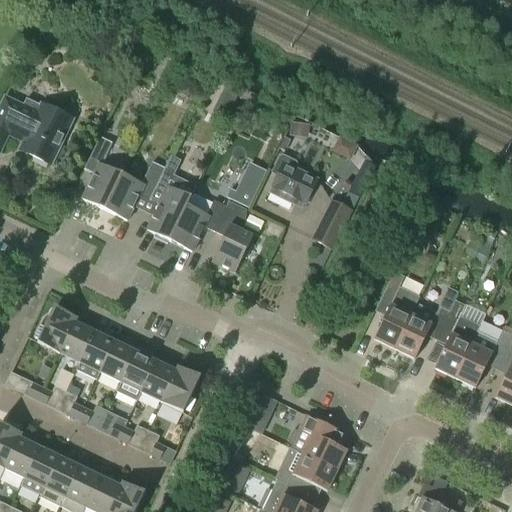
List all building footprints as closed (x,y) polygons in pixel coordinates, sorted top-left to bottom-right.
[(145,51),(138,63),(152,70),(159,58),(145,51)] [(232,111),(239,97),(224,89),(217,103),(232,111)] [(26,100),(23,106),(5,97),(0,108),(0,150),(7,135),(23,143),(24,144),(25,148),(31,151),(28,155),(50,166),(72,120),(40,103),(38,106),(26,100)] [(292,133),(308,135),(309,126),(293,124),(292,133)] [(328,132),(323,149),(343,155),(347,138),(328,132)] [(93,176),(81,201),(104,211),(121,176),(102,166),(112,145),(99,138),(84,171),(93,176)] [(306,204),(305,204),(317,180),(296,169),(297,167),(296,163),(283,156),(279,158),(271,174),(277,177),(268,194),(293,206),(296,201),(305,205),(306,204)] [(158,207),(146,232),(169,243),(192,195),(195,188),(176,178),(177,176),(174,174),(180,162),(171,157),(164,170),(164,169),(148,202),(158,207)] [(126,222),(133,208),(138,197),(148,202),(164,169),(152,164),(141,185),(121,176),(104,211),(126,222)] [(248,209),(254,196),(239,188),(236,194),(230,191),(226,199),(248,209)] [(169,243),(191,254),(203,229),(213,233),(225,208),(213,202),(212,204),(192,195),(169,243)] [(331,250),(350,213),(331,203),(311,240),(331,250)] [(234,274),(252,237),(231,227),(237,214),(225,208),(213,233),(223,238),(211,263),(234,274)] [(480,249),(474,260),(483,265),(488,253),(480,249)] [(415,307),(415,305),(419,298),(399,288),(404,278),(393,273),(377,307),(387,312),(373,341),(394,351),(415,307)] [(415,305),(415,307),(394,351),(414,361),(428,332),(437,337),(454,303),(444,298),(439,308),(436,315),(415,305)] [(464,308),(454,303),(437,337),(447,342),(434,370),(454,380),(476,334),(479,328),(459,318),(464,308)] [(57,355),(58,353),(58,354),(75,319),(59,311),(57,315),(52,313),(44,329),(39,326),(33,338),(38,341),(36,345),(57,355)] [(75,319),(58,354),(79,364),(94,333),(84,329),(86,325),(76,321),(76,319),(75,319)] [(454,380),(474,390),(488,361),(498,366),(510,342),(511,337),(511,336),(502,332),(496,343),(476,334),(454,380)] [(103,338),(94,333),(79,364),(75,372),(96,382),(100,374),(116,340),(105,335),(103,338)] [(125,348),(127,345),(116,340),(100,374),(120,383),(136,350),(135,349),(134,353),(125,348)] [(511,343),(510,342),(498,366),(508,371),(494,399),(511,407),(511,343)] [(145,358),(147,355),(136,350),(120,383),(116,393),(137,403),(141,394),(155,363),(145,358)] [(167,364),(165,368),(155,363),(141,394),(160,403),(160,404),(161,405),(178,368),(177,368),(176,369),(167,364)] [(193,380),(194,376),(178,368),(161,405),(182,415),(184,411),(189,413),(195,401),(190,399),(198,383),(193,380)] [(71,378),(61,373),(55,386),(65,391),(71,378)] [(11,375),(5,386),(36,401),(41,389),(11,375)] [(36,401),(45,406),(51,394),(41,389),(36,401)] [(73,405),(68,416),(77,421),(82,409),(73,405)] [(77,421),(86,425),(92,414),(82,409),(77,421)] [(253,415),(247,428),(260,434),(267,421),(253,415)] [(291,447),(289,450),(336,472),(346,452),(335,447),(341,434),(305,417),(298,431),(293,432),(287,443),(291,447)] [(117,418),(109,436),(119,441),(124,429),(127,423),(117,418)] [(4,426),(2,430),(0,429),(0,476),(20,435),(4,426)] [(119,441),(127,445),(133,434),(124,429),(119,441)] [(21,436),(21,435),(20,435),(0,476),(0,478),(4,470),(24,480),(39,449),(28,444),(30,441),(21,436)] [(269,464),(276,446),(268,443),(261,461),(269,464)] [(165,449),(155,444),(150,456),(159,461),(165,449)] [(20,487),(41,497),(61,455),(50,450),(48,453),(39,449),(24,480),(20,487)] [(326,493),(332,481),(336,472),(289,450),(274,480),(276,481),(310,498),(315,488),(326,493)] [(60,509),(81,465),(80,465),(78,468),(70,464),(71,460),(61,455),(41,497),(39,499),(60,509)] [(236,499),(249,472),(230,463),(217,490),(236,499)] [(92,470),(81,465),(60,509),(66,511),(84,511),(85,510),(100,479),(90,474),(92,470)] [(110,483),(105,481),(100,479),(85,510),(90,511),(108,511),(123,484),(122,483),(121,484),(111,480),(110,483)] [(430,490),(441,495),(447,484),(436,479),(430,490)] [(252,481),(245,500),(254,503),(262,485),(252,481)] [(315,511),(306,507),(310,498),(276,481),(262,511),(315,511)] [(123,484),(108,511),(135,511),(144,494),(123,484)] [(417,509),(415,511),(457,511),(461,504),(423,486),(412,507),(417,509)]
